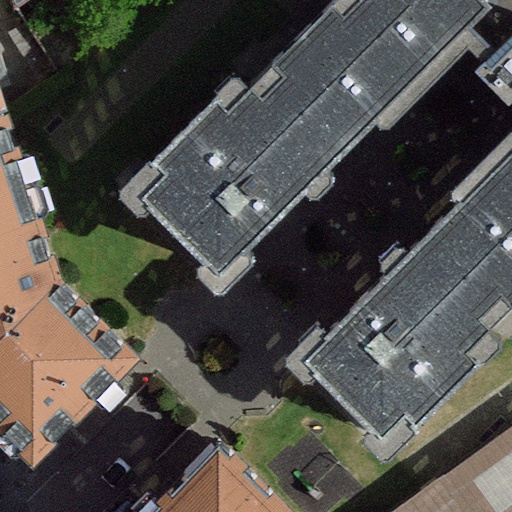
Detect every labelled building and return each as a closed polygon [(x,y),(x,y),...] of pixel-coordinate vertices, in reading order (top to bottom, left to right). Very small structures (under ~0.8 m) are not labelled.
[(0,0),(0,154),(47,135),(0,0)] [(262,104),(175,194),(269,285),(511,34),(511,0),(388,0),(276,117),(262,104)] [(0,374),(100,296),(47,135),(0,154),(0,374)] [(511,194),(346,360),(424,438),(444,417),(458,431),(511,376),(511,364),(505,358),(511,351),(511,194)] [(172,366),(100,296),(0,374),(0,388),(64,468),(172,366)] [(511,511),(511,435),(406,511),(511,511)] [(325,511),(253,448),(188,511),(325,511)]
